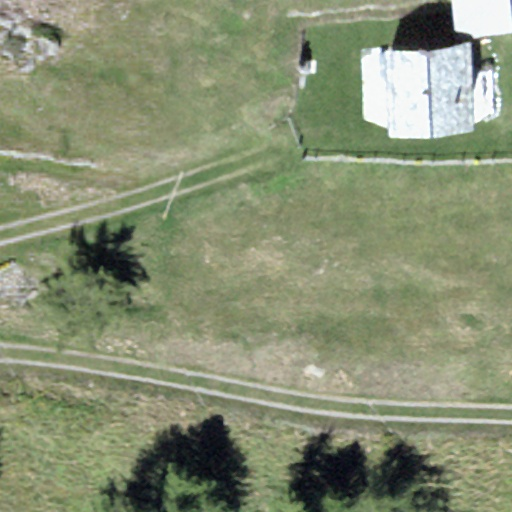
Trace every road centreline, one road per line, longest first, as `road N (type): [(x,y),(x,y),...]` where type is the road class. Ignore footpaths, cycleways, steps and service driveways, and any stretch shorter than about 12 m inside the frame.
road 1 (track): [(0,350),(363,409),(511,414)]
road 2 (track): [(284,148),(86,216),(0,235)]
